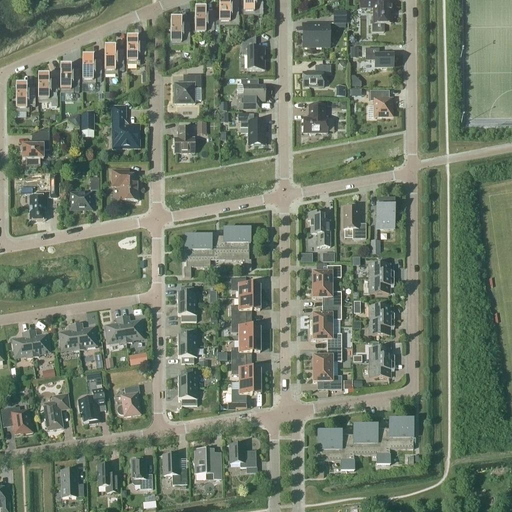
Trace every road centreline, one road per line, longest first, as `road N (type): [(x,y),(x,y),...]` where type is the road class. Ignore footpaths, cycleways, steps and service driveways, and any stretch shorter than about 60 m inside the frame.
road 1 (residential): [(299,409),(409,391),(411,171)]
road 2 (unclassified): [(289,412),(283,196)]
road 3 (unclassified): [(283,196),(283,0)]
road 4 (residential): [(0,80),(7,70),(176,0)]
road 5 (residential): [(411,171),(409,0)]
road 6 (residential): [(0,456),(158,431)]
road 7 (residential): [(0,320),(157,295)]
road 8 (unclassified): [(6,247),(156,220)]
road 9 (residential): [(156,220),(155,76)]
road 10 (residential): [(158,431),(157,295)]
road 11 (unclassified): [(283,196),(411,171)]
road 12 (unclassified): [(156,220),(283,196)]
